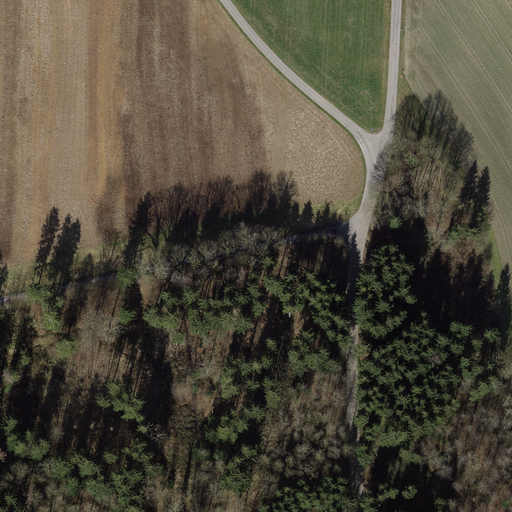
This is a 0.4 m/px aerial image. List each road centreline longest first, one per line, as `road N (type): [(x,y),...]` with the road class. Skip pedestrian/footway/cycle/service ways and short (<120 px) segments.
road 1 (track): [(0,301),(363,223)]
road 2 (tertiary): [(360,511),(352,334),(363,223),(381,151)]
road 3 (residential): [(381,151),(307,93),(224,0)]
road 4 (tertiary): [(381,151),(397,0)]
